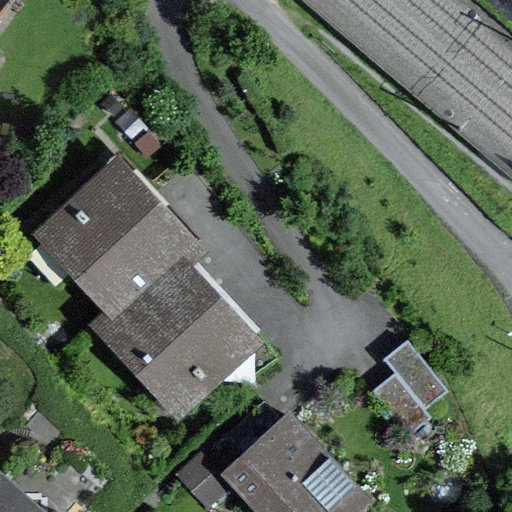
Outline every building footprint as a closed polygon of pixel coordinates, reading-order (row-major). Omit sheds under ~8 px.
[(0,0),(0,22),(16,0),(0,0)] [(116,90),(104,104),(118,117),(131,102),(116,90)] [(31,234),(103,312),(114,323),(184,259),(193,268),(209,254),(118,155),(31,234)] [(264,346),(193,268),(184,259),(114,323),(103,312),(88,326),(178,424),(264,346)] [(395,372),(395,373),(372,392),(407,436),(430,417),(424,410),(448,391),(408,342),(385,360),(395,372)] [(281,419),(264,401),(205,456),(200,451),(175,474),(210,511),(232,490),(253,511),(361,511),(374,501),(289,411),(281,419)] [(0,511),(55,511),(54,510),(52,511),(46,511),(0,470),(0,511)]
